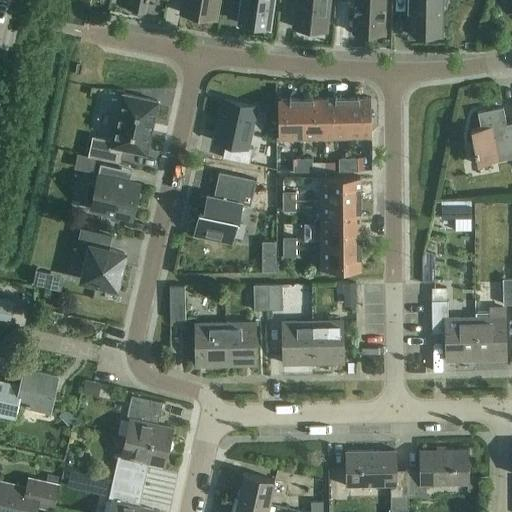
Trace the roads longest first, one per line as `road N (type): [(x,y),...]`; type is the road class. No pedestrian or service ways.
road 1 (residential): [(201,59),(132,347),(143,375),(196,392),(225,418)]
road 2 (residential): [(394,413),(392,77)]
road 3 (residential): [(201,59),(392,77)]
road 4 (residential): [(225,418),(394,413)]
road 5 (residential): [(392,77),(511,59)]
road 6 (residential): [(84,32),(201,59)]
